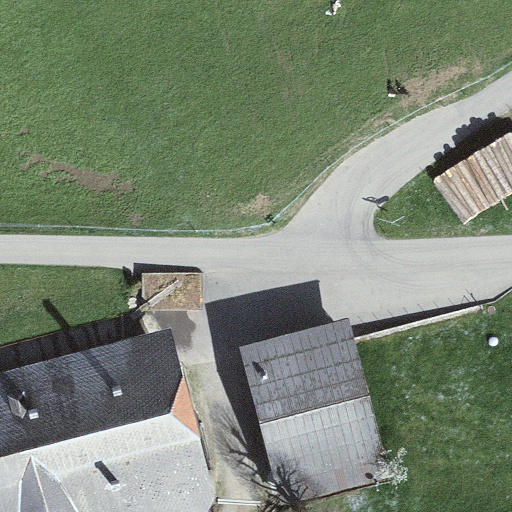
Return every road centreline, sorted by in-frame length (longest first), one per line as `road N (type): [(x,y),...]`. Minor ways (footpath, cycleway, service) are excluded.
road 1 (unclassified): [(0,248),(297,260)]
road 2 (unclassified): [(297,260),(393,173),(511,87)]
road 3 (unclassified): [(297,260),(511,250)]
